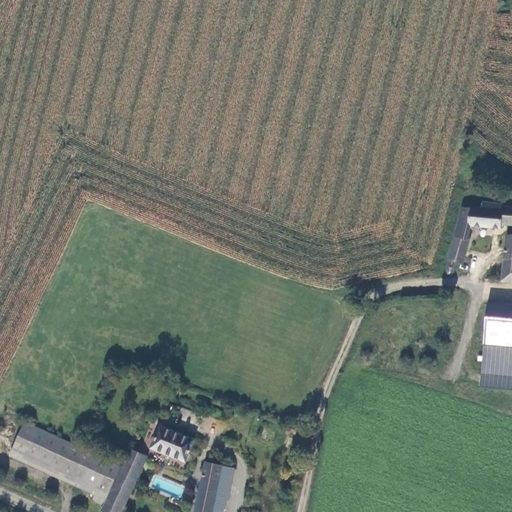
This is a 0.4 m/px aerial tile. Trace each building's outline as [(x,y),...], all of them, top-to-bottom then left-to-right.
[(479,209),(460,208),(444,271),(444,273),(445,275),(448,276),(451,275),(453,272),(453,269),(455,269),(458,260),(462,261),(469,238),(467,238),(469,227),(500,226),(501,221),(511,222),(511,206),(501,206),(502,204),(479,201),(479,209)] [(511,280),(511,232),(505,231),(498,279),(511,280)] [(483,342),(511,344),(511,304),(487,302),(483,342)] [(511,344),(483,342),(480,373),(511,375),(511,344)] [(120,467),(21,424),(8,453),(96,490),(102,476),(113,480),(120,467)] [(195,438),(158,425),(150,449),(186,461),(195,438)] [(113,480),(102,476),(96,490),(97,491),(93,499),(105,504),(103,509),(106,511),(105,511),(120,511),(145,457),(141,456),(144,449),(130,443),(120,467),(113,480)] [(193,511),(212,511),(221,467),(203,463),(193,511)] [(221,467),(212,511),(222,511),(231,469),(221,467)]
